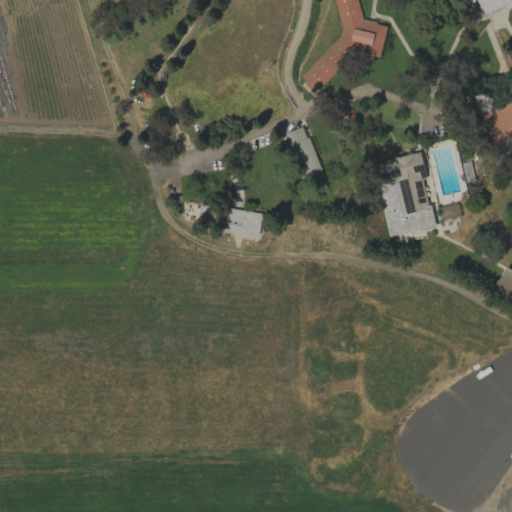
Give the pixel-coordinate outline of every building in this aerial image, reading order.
[(352,52),(379,57),(385,26),(378,25),(374,21),(361,19),(356,0),(333,0),(340,27),(339,34),(302,75),(304,85),(312,92),(316,91),(352,52)] [(511,2),(510,0),(474,0),(481,15),(511,2)] [(511,133),(511,100),(493,108),(486,89),(472,95),(490,142),(511,133)] [(303,125),(284,132),(300,179),(320,172),(303,125)] [(432,227),(422,177),(426,176),(424,166),(422,166),(419,152),(382,159),(385,176),(375,178),(386,236),(432,227)] [(258,235),(261,213),(225,207),(222,229),(258,235)] [(511,301),(511,270),(506,266),(491,288),(511,301)]
